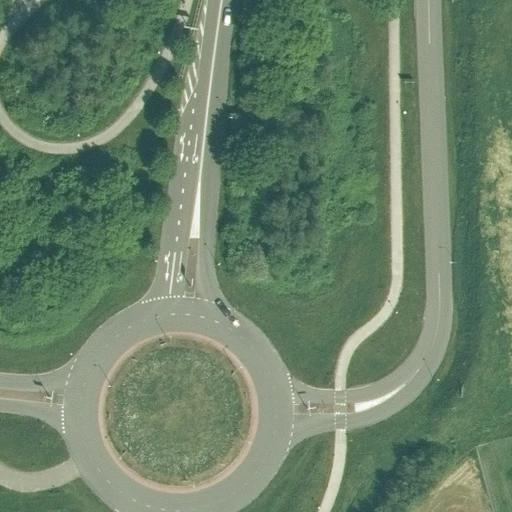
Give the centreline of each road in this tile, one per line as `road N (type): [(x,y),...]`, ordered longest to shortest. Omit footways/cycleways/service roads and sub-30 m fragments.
road 1 (tertiary): [(427,0),(438,316),(420,368),(387,396)]
road 2 (secondary): [(221,0),(196,203)]
road 3 (secondary): [(188,511),(245,485),(274,431)]
road 4 (tertiary): [(274,431),(353,419),(387,396)]
